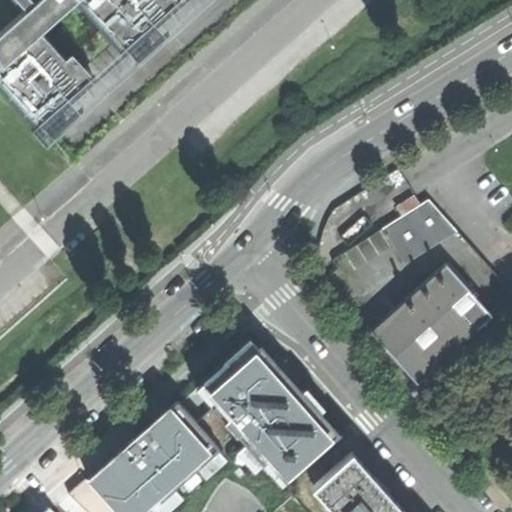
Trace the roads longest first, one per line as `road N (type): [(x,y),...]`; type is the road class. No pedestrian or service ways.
road 1 (residential): [(248,251),(474,511)]
road 2 (residential): [(0,476),(248,251)]
road 3 (residential): [(248,251),(338,162),(511,55)]
